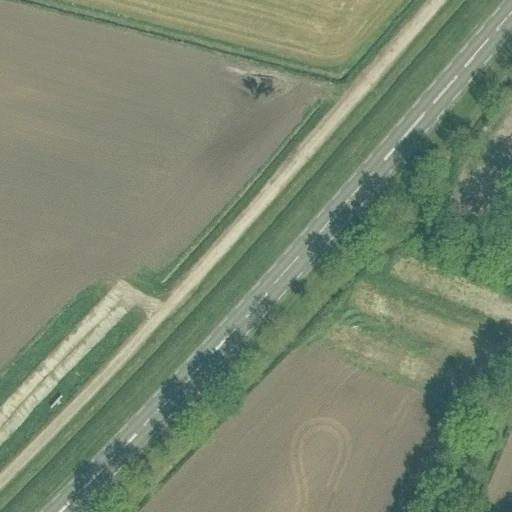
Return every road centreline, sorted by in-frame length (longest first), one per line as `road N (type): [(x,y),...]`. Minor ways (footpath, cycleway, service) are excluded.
road 1 (primary): [(62,511),(191,379),(511,14)]
road 2 (track): [(434,0),(214,255),(0,482)]
road 3 (unclassified): [(448,511),(511,359)]
